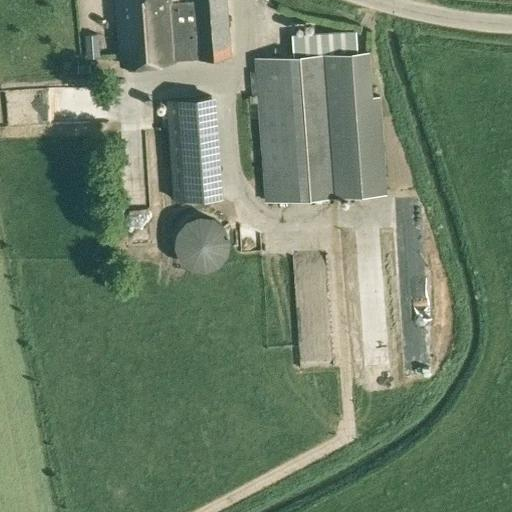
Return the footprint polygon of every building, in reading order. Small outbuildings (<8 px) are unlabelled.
[(117,0),(122,63),(231,55),(227,0),(175,0),(170,0),(169,0),(117,0)] [(311,54),(255,57),(265,200),(384,191),(377,94),(370,94),(366,30),(310,34),(311,54)] [(85,34),(85,56),(99,56),(98,33),(85,34)] [(223,182),(219,82),(198,83),(202,183),(223,182)] [(175,89),(179,186),(200,185),(196,88),(175,89)] [(426,275),(422,208),(407,209),(410,276),(426,275)] [(206,217),(203,217),(200,217),(196,218),(194,218),(192,219),(190,220),(188,222),(186,223),(184,225),(183,226),(181,228),(180,230),(179,232),(178,234),(178,236),(177,238),(177,241),(177,243),(177,245),(177,247),(178,250),(179,252),(179,254),(180,256),(182,258),(183,260),(185,261),(186,263),(188,264),(190,265),(194,267),(196,268),(199,268),(201,269),(203,269),(205,268),(208,268),(210,268),(212,267),(216,265),(218,264),(221,261),(223,259),(224,257),(225,255),(226,253),(227,251),(228,249),(228,247),(229,244),(229,242),(228,240),(228,238),(228,235),(227,233),(226,231),(225,229),(224,227),(222,226),(220,224),(219,222),(217,221),(215,220),(213,219),(209,218),(206,217)] [(362,222),(369,364),(393,363),(386,221),(362,222)] [(429,361),(426,289),(411,289),(415,362),(429,361)] [(302,334),(335,333),(333,298),(301,300),(302,334)] [(298,344),(284,344),(284,379),(297,379),(298,344)]
